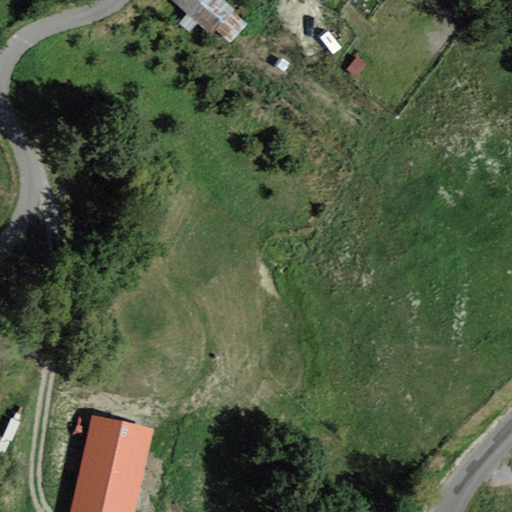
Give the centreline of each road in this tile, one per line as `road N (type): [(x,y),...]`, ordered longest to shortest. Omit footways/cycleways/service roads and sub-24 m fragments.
road 1 (track): [(29,172),(66,197),(71,218),(38,452),(47,511)]
road 2 (residential): [(0,253),(21,227),(31,189),(0,105)]
road 3 (residential): [(0,73),(24,39),(121,0)]
